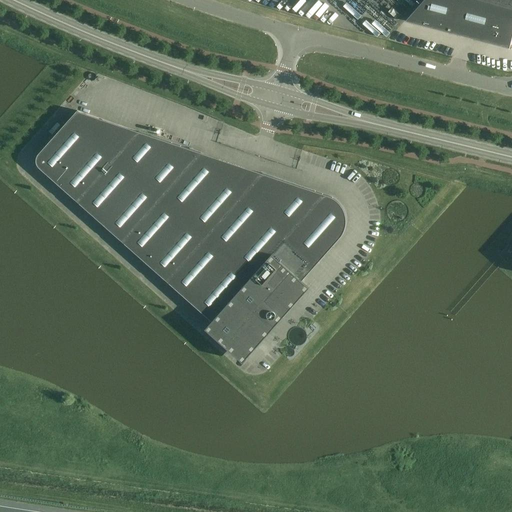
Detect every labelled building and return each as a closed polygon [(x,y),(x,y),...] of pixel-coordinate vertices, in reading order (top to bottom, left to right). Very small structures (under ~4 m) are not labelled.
[(511,0),(423,0),(405,20),(451,32),(508,48),(509,49),(511,36),(511,0)] [(242,347),(269,317),(271,317),(272,318),(273,317),(274,317),(275,316),(276,315),(276,314),(276,312),(275,311),(275,310),(302,279),(340,237),(341,236),(342,234),(342,233),(343,232),(344,230),(344,229),(345,227),(345,226),(345,224),(346,222),(346,221),(346,219),(346,218),(345,216),(345,215),(345,213),(344,212),(344,210),(343,209),(342,207),(341,206),(340,205),(339,203),(338,202),(337,201),(336,200),(334,198),(331,197),(329,196),(262,173),(245,192),(201,152),(138,131),(122,150),(77,110),(38,154),(37,155),(37,156),(37,157),(36,158),(36,160),(36,161),(36,162),(37,163),(37,164),(38,165),(39,166),(40,167),(215,324),(242,347)] [(122,150),(138,131),(77,110),(122,150)] [(245,192),(262,173),(201,152),(245,192)] [(242,347),(215,324),(210,330),(247,363),(313,288),(302,279),(275,310),(275,311),(276,312),(276,314),(276,315),(275,316),(274,317),(273,317),(272,318),(271,317),(269,317),(242,347)]
